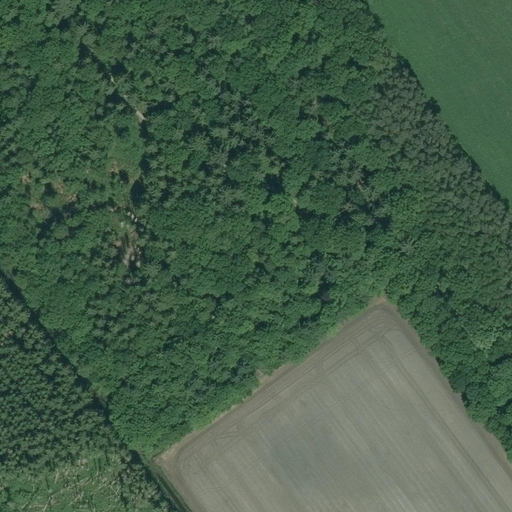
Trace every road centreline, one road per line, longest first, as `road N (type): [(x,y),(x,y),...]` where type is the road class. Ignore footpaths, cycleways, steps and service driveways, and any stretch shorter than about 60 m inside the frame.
road 1 (track): [(406,265),(142,125),(45,0)]
road 2 (track): [(220,0),(326,135),(403,257)]
road 3 (track): [(403,257),(511,395)]
